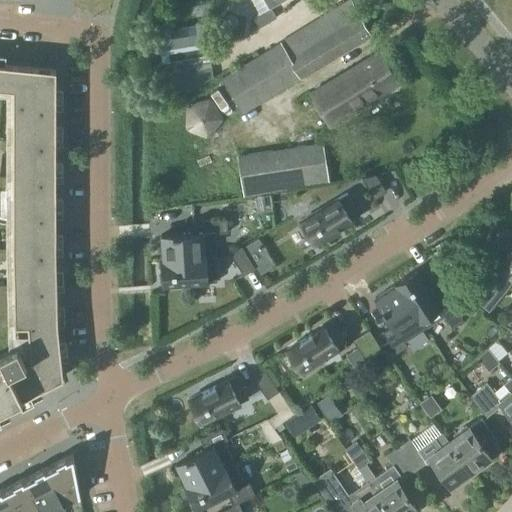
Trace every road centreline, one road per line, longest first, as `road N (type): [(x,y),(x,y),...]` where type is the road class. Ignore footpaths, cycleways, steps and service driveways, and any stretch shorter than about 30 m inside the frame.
road 1 (residential): [(107,402),(336,278),(511,162)]
road 2 (residential): [(107,402),(93,44),(78,28),(0,22)]
